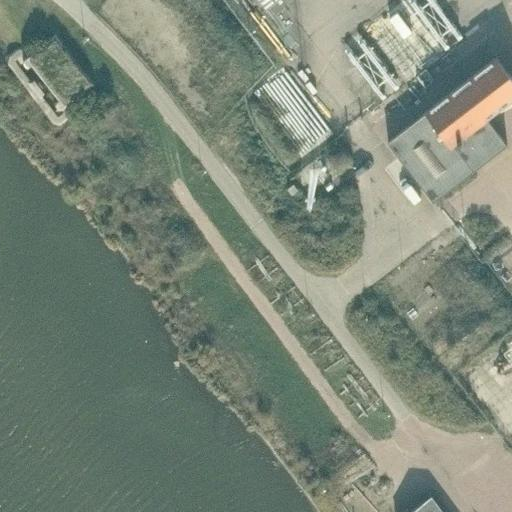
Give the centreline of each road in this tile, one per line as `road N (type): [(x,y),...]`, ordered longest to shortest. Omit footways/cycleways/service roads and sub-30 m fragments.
road 1 (unclassified): [(405,419),(155,93),(65,0)]
road 2 (unknown): [(511,156),(381,236)]
